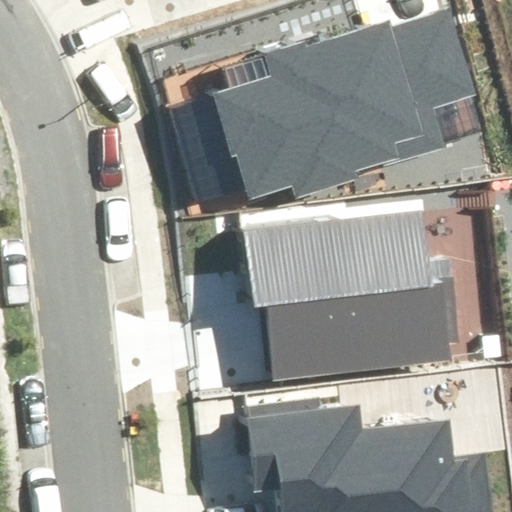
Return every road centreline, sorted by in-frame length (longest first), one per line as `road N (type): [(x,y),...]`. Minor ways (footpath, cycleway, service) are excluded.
road 1 (residential): [(28,42),(67,192),(99,511)]
road 2 (residential): [(28,42),(153,0)]
